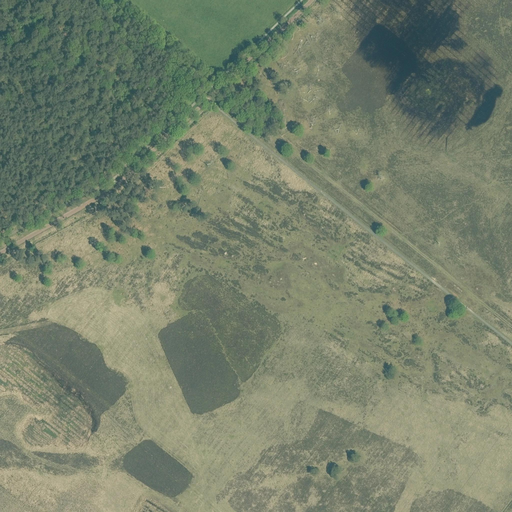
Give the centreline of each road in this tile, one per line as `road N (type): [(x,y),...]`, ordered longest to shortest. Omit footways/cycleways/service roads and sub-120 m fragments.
road 1 (track): [(511,327),(217,89)]
road 2 (track): [(0,254),(103,195),(207,99)]
road 3 (track): [(207,99),(312,0)]
